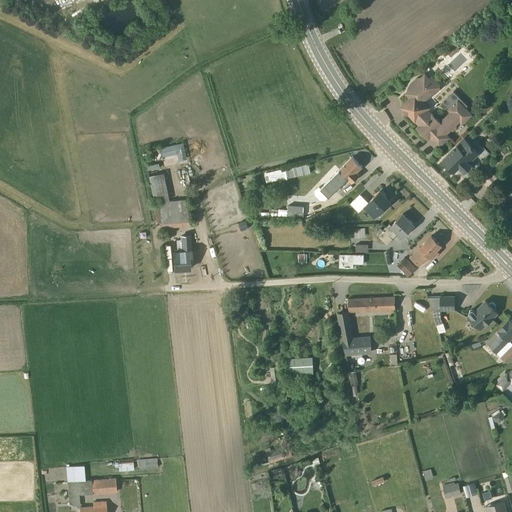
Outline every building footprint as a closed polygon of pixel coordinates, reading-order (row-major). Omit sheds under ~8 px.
[(452,56),(461,48),(454,42),(446,49),(452,56)] [(462,125),(472,114),(466,107),(467,106),(453,91),(441,102),(447,109),(449,112),(439,121),(428,110),(431,107),(424,100),(431,94),(433,94),(435,93),(439,90),(440,88),(440,84),(431,75),(429,77),(424,72),(420,77),(416,78),(411,81),(409,83),(407,89),(404,93),(412,101),(405,108),(409,112),(408,114),(419,125),(416,128),(417,128),(428,139),(430,137),(439,146),(449,136),(447,134),(451,130),(452,131),(456,127),(455,126),(459,122),(462,125)] [(442,160),(453,172),(459,166),(464,171),(471,165),(469,163),(479,153),(464,138),(442,160)] [(321,193),(324,195),(326,193),(329,196),(335,191),(336,192),(341,188),(343,190),(358,175),(355,172),(361,166),(352,157),(321,188),(323,190),(321,193)] [(310,173),(308,163),(283,168),(284,172),(287,172),(289,177),(310,173)] [(161,227),(189,226),(187,199),(168,199),(163,173),(148,175),(155,203),(156,223),(161,222),(161,227)] [(360,193),(349,203),(358,212),(363,207),(374,218),(390,201),(380,191),(368,202),(360,193)] [(317,215),(305,220),(308,226),(331,216),(328,210),(317,215)] [(376,233),(378,235),(377,236),(386,245),(398,234),(401,237),(414,224),(403,213),(391,225),(389,223),(382,230),(380,228),(376,233)] [(365,228),(354,228),(354,237),(365,237),(365,228)] [(191,260),(189,235),(180,236),(180,239),(176,240),(176,250),(173,250),(174,269),(189,268),(188,260),(191,260)] [(410,257),(418,266),(428,256),(431,259),(438,252),(436,250),(441,245),(431,235),(410,257)] [(403,257),(396,264),(408,276),(415,269),(403,257)] [(395,310),(394,296),(346,299),(346,312),(395,310)] [(428,297),(436,325),(442,323),(440,317),(440,310),(454,310),(454,296),(428,297)] [(469,314),(467,316),(479,329),(497,312),(494,309),(495,307),(495,305),(493,303),(491,302),(488,303),(485,300),(474,311),(472,309),(470,309),(469,310),(469,311),(468,312),(468,313),(469,314)] [(338,313),(343,343),(345,355),(371,353),(370,336),(350,337),(347,322),(346,312),(338,313)] [(511,320),(509,317),(488,339),(483,341),(506,364),(511,363),(511,362),(511,347),(511,345),(511,344),(509,341),(511,337),(511,320)] [(397,364),(396,354),(389,355),(389,364),(397,364)] [(288,375),(313,373),(312,358),(287,359),(288,375)] [(511,369),(508,373),(507,372),(506,373),(504,371),(493,382),(502,391),(510,383),(511,385),(511,369)] [(357,383),(356,371),(349,372),(353,395),(358,395),(356,383),(357,383)] [(270,375),(272,386),(280,384),(278,374),(270,375)] [(78,511),(106,511),(105,501),(92,502),(92,506),(80,507),(79,495),(116,493),(115,478),(85,480),(83,465),(65,467),(68,504),(79,508),(78,511)] [(430,469),(422,471),(425,480),(433,478),(430,469)] [(375,489),(387,484),(384,477),(372,482),(375,489)] [(442,486),(445,498),(446,497),(447,499),(451,498),(451,496),(461,494),(458,483),(454,484),(454,483),(442,486)] [(474,483),(462,486),(465,497),(477,494),(474,483)] [(506,511),(504,501),(485,506),(486,511),(506,511)]
